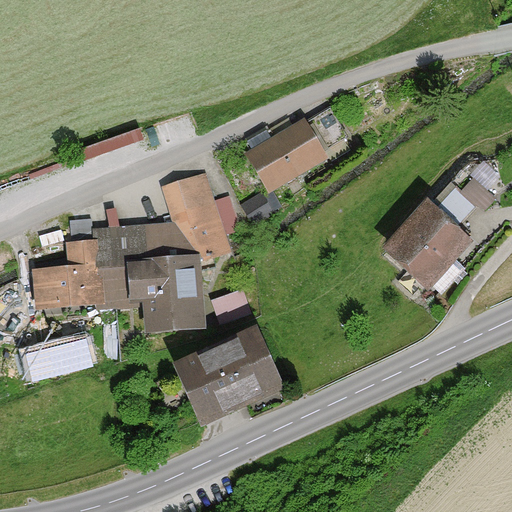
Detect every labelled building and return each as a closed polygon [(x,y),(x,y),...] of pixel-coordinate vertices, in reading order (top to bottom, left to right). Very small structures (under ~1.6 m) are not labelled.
[(330,108),(308,122),(325,151),(348,137),(330,108)] [(308,122),(306,119),(246,155),(269,192),(329,157),(325,151),(308,122)] [(80,145),(84,157),(147,134),(143,122),(80,145)] [(226,233),(206,171),(159,186),(172,225),(180,248),(226,233)] [(460,195),(455,190),(437,211),(457,228),(475,207),(483,214),(495,201),(472,181),(460,195)] [(242,206),(252,222),(272,209),(262,193),(242,206)] [(378,266),(420,305),(467,254),(425,216),(378,266)] [(96,228),(97,240),(98,267),(120,267),(180,248),(172,225),(96,228)] [(33,258),(35,307),(121,305),(120,267),(98,267),(97,240),(65,240),(66,257),(33,258)] [(200,261),(132,266),(135,302),(146,301),(149,332),(205,328),(200,261)] [(282,404),(255,344),(174,380),(201,440),(282,404)] [(16,360),(0,357),(0,394),(9,396),(16,360)]
